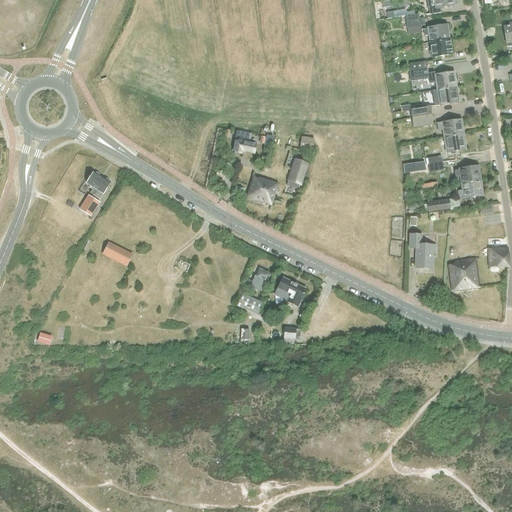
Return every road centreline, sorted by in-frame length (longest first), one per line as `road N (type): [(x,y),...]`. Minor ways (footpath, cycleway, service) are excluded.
road 1 (tertiary): [(508,337),(428,319),(253,234),(113,149)]
road 2 (residential): [(511,239),(473,0)]
